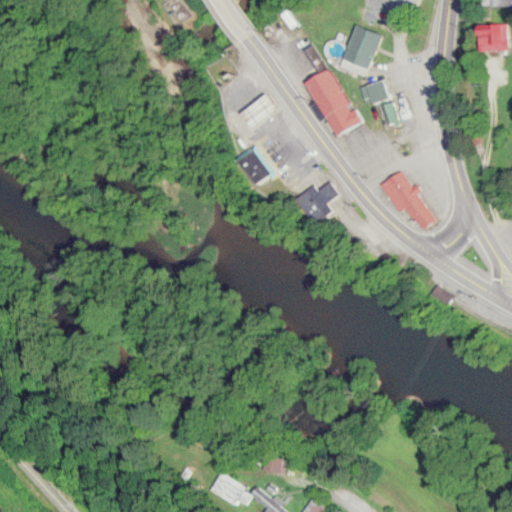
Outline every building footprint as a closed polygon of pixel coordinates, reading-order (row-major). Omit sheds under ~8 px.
[(486,22),(486,48),(508,48),(508,22),(486,22)] [(359,31),(386,41),(373,75),(346,65),(359,31)] [(330,64),(315,42),(306,48),(321,70),(330,64)] [(342,143),(310,93),(336,77),(368,127),(342,143)] [(367,97),(392,97),(392,81),(367,81),(367,97)] [(250,121),(274,103),(285,119),(261,136),(250,121)] [(281,170),(265,182),(246,158),(261,145),(281,170)] [(387,181),(407,208),(412,205),(427,225),(440,215),(405,168),(387,181)] [(303,194),(320,182),(325,188),(336,179),(345,192),(335,200),(341,208),(323,221),(303,194)] [(274,505),(269,510),(271,511),(294,511),(295,511),(266,483),(259,490),(274,505)] [(305,511),(325,511),(331,505),(318,495),(305,511)]
